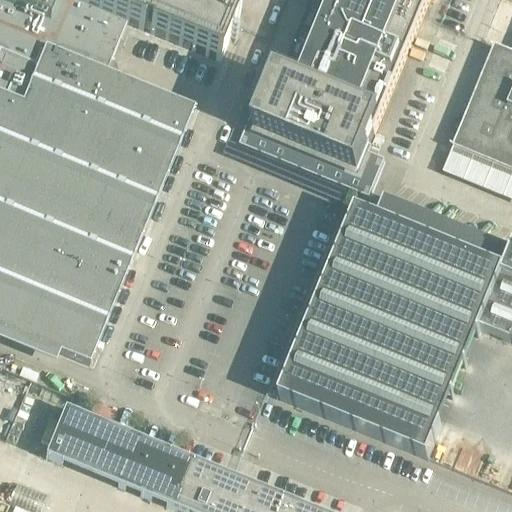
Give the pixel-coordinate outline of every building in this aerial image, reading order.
[(0,0),(0,318),(63,344),(59,355),(89,367),(194,111),(106,75),(126,25),(142,32),(143,30),(150,33),(149,34),(221,64),(240,15),(202,0),(0,0)] [(333,0),(331,24),(301,98),(313,103),(311,109),(271,93),(254,135),(358,178),(430,0),(333,0)] [(511,0),(487,0),(442,108),(511,137),(511,0)] [(273,168),(291,175),(294,167),(276,160),(273,168)] [(428,463),(481,333),(511,345),(511,282),(503,278),(505,275),(356,214),(280,402),(428,463)] [(309,511),(65,412),(45,459),(173,511),(309,511)] [(42,511),(44,509),(24,500),(18,511),(42,511)]
